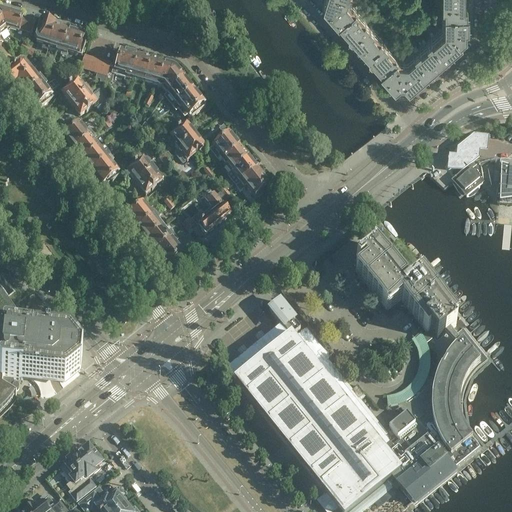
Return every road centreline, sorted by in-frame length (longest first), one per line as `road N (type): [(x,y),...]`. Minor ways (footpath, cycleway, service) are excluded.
road 1 (residential): [(21,0),(187,49),(323,217)]
road 2 (tertiary): [(173,337),(0,110)]
road 3 (tertiary): [(0,225),(126,375)]
road 4 (tertiary): [(126,375),(160,393),(259,511)]
road 5 (secondary): [(173,337),(323,217)]
road 6 (tertiary): [(285,511),(172,372)]
road 7 (residential): [(398,111),(473,48),(480,0)]
road 8 (residential): [(305,0),(398,111)]
road 9 (residential): [(168,511),(82,410)]
